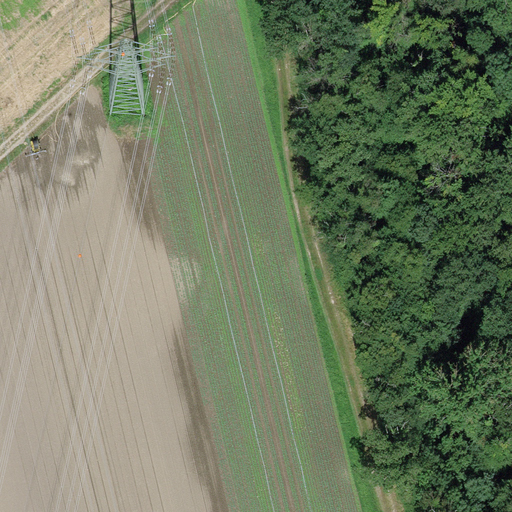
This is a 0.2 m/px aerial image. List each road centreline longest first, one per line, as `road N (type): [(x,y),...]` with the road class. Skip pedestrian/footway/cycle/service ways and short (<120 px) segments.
road 1 (track): [(271,0),(312,246),(391,511)]
road 2 (track): [(160,0),(0,145)]
